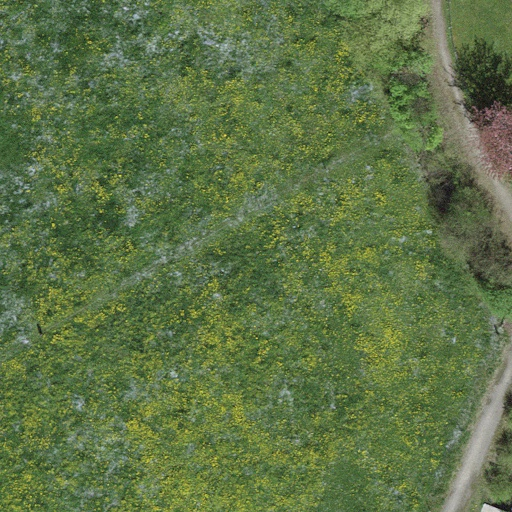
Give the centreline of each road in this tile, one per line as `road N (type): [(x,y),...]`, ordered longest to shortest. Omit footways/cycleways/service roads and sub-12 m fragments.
road 1 (track): [(433,0),(445,85),(511,215)]
road 2 (track): [(511,365),(453,511)]
